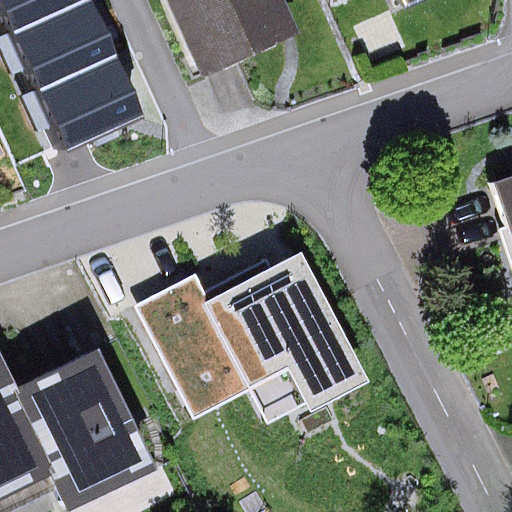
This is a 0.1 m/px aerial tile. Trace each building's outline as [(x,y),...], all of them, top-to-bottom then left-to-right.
[(77,0),(0,0),(0,29),(56,150),(131,116),(77,0)] [(258,0),(165,0),(195,70),(274,37),(258,0)] [(392,0),(400,15),(432,0),(392,0)] [(511,181),(491,189),(511,245),(511,181)] [(195,276),(131,309),(189,420),(288,369),(311,413),(369,383),(301,254),(209,301),(195,276)] [(84,348),(2,386),(45,478),(57,505),(140,467),(84,348)] [(0,382),(0,498),(45,478),(2,386),(0,382)]
